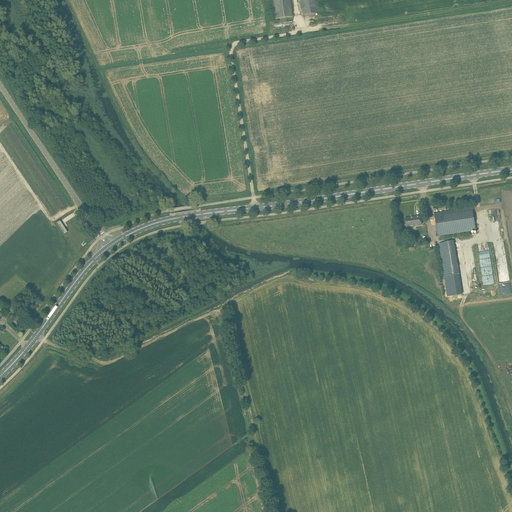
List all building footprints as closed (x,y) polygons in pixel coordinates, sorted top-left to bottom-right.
[(292,16),(290,0),(272,0),(276,19),(292,16)] [(318,13),(317,8),(316,0),(300,0),(302,15),(318,13)] [(475,225),(473,212),(472,207),(434,213),(438,236),(476,231),(475,225)] [(422,225),(421,220),(420,216),(410,217),(411,218),(405,219),(406,228),(414,227),(414,226),(422,225)] [(61,223),(58,225),(64,237),(67,235),(61,223)] [(443,276),(459,274),(454,241),(438,244),(443,276)]
